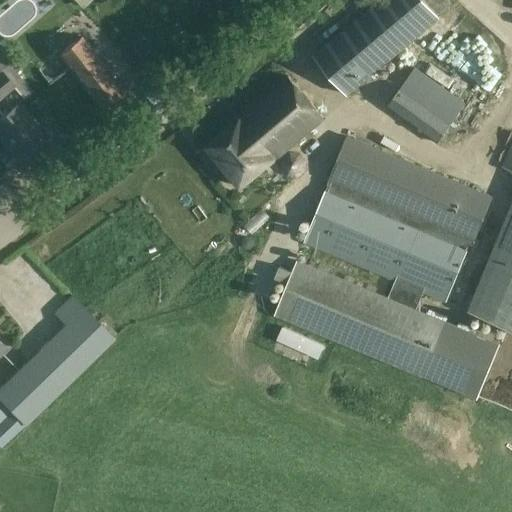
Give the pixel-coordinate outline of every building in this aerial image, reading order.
[(439,17),(424,0),(378,0),(323,47),(315,54),(348,94),(439,17)] [(475,80),(490,59),(483,54),(497,34),(480,21),(476,27),(464,18),(448,40),(472,57),(462,70),(475,80)] [(47,52),(78,38),(70,21),(40,35),(47,52)] [(121,93),(79,38),(38,69),(49,84),(72,66),(103,106),(121,93)] [(31,94),(0,58),(0,100),(13,89),(24,101),(31,94)] [(465,104),(415,68),(388,106),(438,142),(465,104)] [(324,115),(289,75),(212,141),(207,145),(242,186),(324,115)] [(481,109),(486,98),(464,87),(458,98),(481,109)] [(48,135),(19,102),(0,119),(0,135),(21,159),(48,135)] [(304,244),(397,282),(422,292),(446,302),(469,245),(473,246),(492,198),(346,138),(327,186),(328,186),(304,244)] [(511,143),(502,167),(511,171),(511,143)] [(511,216),(472,312),(511,328),(511,216)] [(422,292),(397,282),(390,300),(296,261),(274,315),(477,399),(499,344),(415,310),(422,292)] [(115,337),(73,292),(52,312),(63,325),(0,385),(0,446),(1,448),(25,426),(115,337)]
